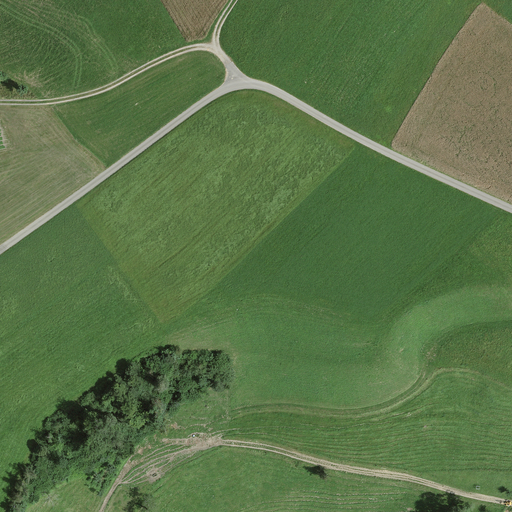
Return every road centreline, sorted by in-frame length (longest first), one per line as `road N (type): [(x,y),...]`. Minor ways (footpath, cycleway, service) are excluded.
road 1 (track): [(0,250),(196,106),(249,84),(511,209)]
road 2 (track): [(100,511),(134,469),(220,442),(511,504)]
road 3 (track): [(0,104),(85,96),(182,52),(219,55)]
